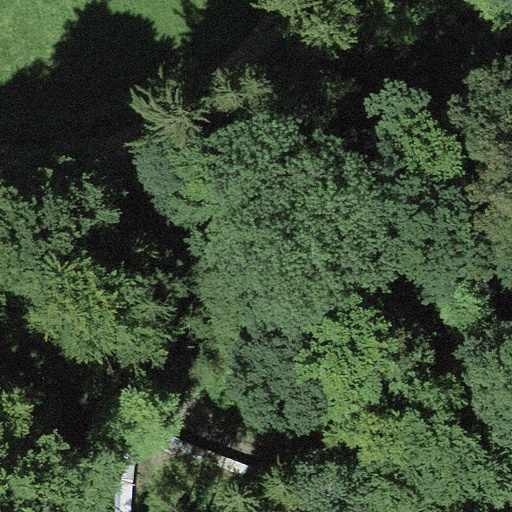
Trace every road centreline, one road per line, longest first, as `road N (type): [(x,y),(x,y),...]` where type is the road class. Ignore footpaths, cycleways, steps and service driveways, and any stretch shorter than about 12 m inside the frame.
road 1 (track): [(368,511),(257,432),(127,137)]
road 2 (track): [(0,159),(9,164),(159,128),(215,89),(279,0)]
